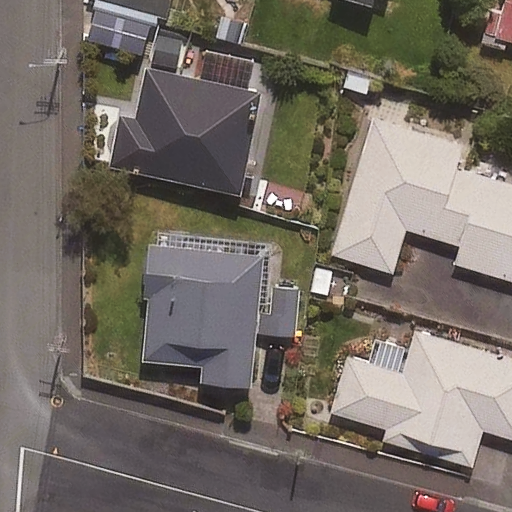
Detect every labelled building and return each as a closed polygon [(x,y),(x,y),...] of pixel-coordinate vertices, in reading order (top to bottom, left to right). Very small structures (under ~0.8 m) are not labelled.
[(169,0),(121,0),(167,11),(169,0)] [(511,0),(499,0),(491,31),(511,37),(511,0)] [(149,23),(97,9),(89,37),(141,52),(149,23)] [(261,93),(150,68),(139,116),(123,113),(112,163),(238,192),(261,93)] [(466,143),(374,116),(333,252),(393,270),(406,226),(461,243),(456,261),(511,277),(511,182),(459,166),(466,143)] [(271,239),(153,231),(145,356),(200,360),(199,379),(252,382),(255,332),(298,334),(301,290),(268,288),(271,239)] [(511,355),(414,329),(403,373),(347,358),(332,413),(389,428),(386,439),(474,462),(484,425),(511,432),(511,355)]
